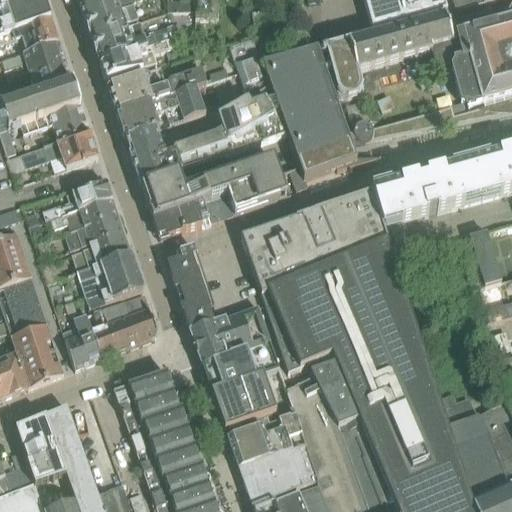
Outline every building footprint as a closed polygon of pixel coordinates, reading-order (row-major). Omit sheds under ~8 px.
[(0,38),(50,21),(42,0),(7,12),(11,25),(1,28),(0,26),(0,38)] [(2,0),(7,12),(42,0),(2,0)] [(75,0),(80,15),(120,1),(120,0),(75,0)] [(122,0),(120,1),(80,15),(90,42),(125,30),(125,28),(137,24),(132,8),(133,6),(149,1),(148,0),(122,0)] [(194,0),(195,6),(195,17),(195,27),(216,27),(215,0),(194,0)] [(362,0),(372,35),(447,15),(442,0),(362,0)] [(511,0),(450,0),(454,12),(461,14),(461,15),(511,0)] [(195,17),(195,6),(167,8),(167,19),(195,17)] [(273,102),(282,126),(298,171),(298,173),(299,173),(299,174),(303,184),(305,191),(307,191),(305,184),(335,172),(336,175),(377,164),(377,163),(356,164),(350,149),(359,147),(362,148),(363,148),(365,148),(367,147),(368,146),(370,145),(511,116),(511,15),(510,16),(507,22),(505,21),(504,21),(504,20),(492,24),(486,19),(458,27),(455,32),(451,18),(261,68),(273,102)] [(47,49),(58,45),(50,21),(0,38),(0,49),(5,48),(6,51),(17,47),(16,44),(22,42),(26,56),(47,49)] [(90,42),(98,67),(151,49),(169,43),(180,39),(176,27),(148,37),(149,39),(143,41),(139,28),(126,32),(125,30),(90,42)] [(169,43),(151,49),(98,67),(105,85),(155,68),(151,59),(172,51),(169,43)] [(253,43),(229,51),(249,109),(250,110),(273,102),(261,68),(253,43)] [(47,49),(26,56),(0,65),(4,75),(23,68),(25,73),(63,61),(58,45),(47,49)] [(28,73),(5,80),(10,93),(33,85),(37,99),(60,91),(58,85),(70,81),(63,62),(63,61),(28,73)] [(116,118),(174,98),(196,91),(206,88),(201,73),(169,84),(167,88),(165,89),(160,75),(107,92),(116,118)] [(80,111),(72,87),(0,111),(0,137),(7,135),(19,131),(80,111)] [(179,111),(183,125),(205,118),(196,91),(174,98),(179,111)] [(183,125),(179,111),(174,98),(116,118),(124,144),(155,134),(159,133),(155,119),(165,116),(169,129),(183,125)] [(249,109),(245,112),(255,142),(282,126),(273,102),(250,110),(249,109)] [(89,137),(80,111),(20,131),(23,141),(53,131),(59,147),(89,137)] [(255,142),(245,112),(219,127),(230,157),(255,142)] [(226,159),(230,157),(219,127),(216,129),(218,137),(197,144),(205,166),(206,166),(226,159)] [(182,174),(174,152),(163,155),(159,146),(155,134),(124,144),(129,156),(140,189),(171,178),(182,174)] [(15,158),(7,135),(0,137),(0,141),(6,161),(15,158)] [(89,137),(59,147),(58,148),(20,161),(25,175),(62,162),(66,174),(98,163),(89,137)] [(182,174),(205,166),(197,144),(174,152),(182,174)] [(511,153),(490,160),(489,157),(450,167),(451,171),(426,178),(425,178),(426,182),(418,185),(416,180),(412,182),(391,187),(390,184),(371,189),(372,193),(371,193),(371,196),(372,197),(383,232),(402,226),(423,220),(511,195),(511,196),(511,153)] [(173,184),(171,178),(140,189),(151,223),(226,198),(284,179),(283,178),(298,173),(298,171),(274,180),(269,168),(183,199),(177,182),(173,184)] [(299,174),(289,177),(295,195),(305,191),(303,184),(299,174)] [(284,179),(226,198),(233,219),(234,219),(290,199),(284,179)] [(113,207),(106,187),(67,200),(70,209),(43,218),(46,229),(51,228),(54,226),(113,207)] [(473,511),(447,430),(439,403),(428,369),(401,284),(383,232),(372,197),(346,205),(343,207),(313,216),(313,217),(285,226),(281,227),(274,230),(270,231),(240,241),(288,377),(331,359),(335,368),(337,367),(350,401),(358,419),(388,493),(396,511),(473,511)] [(207,229),(206,228),(233,219),(226,198),(151,223),(159,243),(201,230),(202,231),(207,229)] [(84,235),(118,223),(113,207),(54,226),(51,228),(54,237),(69,232),(71,239),(84,235)] [(21,226),(17,214),(9,216),(13,228),(21,226)] [(2,219),(6,231),(13,228),(9,216),(2,219)] [(25,222),(28,232),(38,228),(35,218),(25,222)] [(70,257),(89,251),(90,252),(124,240),(118,223),(84,235),(71,239),(65,241),(70,257)] [(40,231),(29,235),(32,244),(36,243),(43,240),(40,231)] [(471,242),(477,263),(485,290),(503,285),(489,237),(471,242)] [(64,380),(17,238),(0,243),(0,309),(6,327),(10,339),(16,358),(20,371),(28,394),(64,380)] [(77,278),(131,261),(124,240),(90,252),(91,255),(71,261),(77,278)] [(44,264),(51,261),(46,247),(39,250),(44,264)] [(180,265),(201,331),(213,327),(209,314),(214,312),(196,259),(194,252),(178,257),(180,265)] [(131,261),(77,278),(85,301),(101,296),(101,298),(109,295),(106,288),(137,278),(131,261)] [(180,265),(167,269),(184,320),(189,335),(201,331),(180,265)] [(56,285),(50,268),(41,271),(47,288),(56,285)] [(143,295),(137,278),(106,288),(109,295),(101,298),(101,296),(85,301),(78,304),(83,316),(143,295)] [(156,336),(144,299),(124,306),(130,324),(108,331),(106,332),(117,359),(154,344),(156,336)] [(511,305),(483,313),(487,327),(511,320),(511,305)] [(201,369),(269,346),(258,312),(213,327),(201,331),(189,335),(200,367),(201,369)] [(103,364),(117,359),(106,332),(108,331),(102,315),(93,318),(100,335),(92,338),(103,364)] [(62,338),(75,375),(103,364),(92,338),(92,337),(87,323),(72,328),(74,334),(62,338)] [(0,343),(10,339),(6,327),(0,329),(0,343)] [(511,351),(507,335),(488,341),(507,404),(511,420),(511,351)] [(279,374),(269,346),(201,369),(210,397),(279,374)] [(28,394),(20,371),(16,358),(0,364),(0,401),(1,405),(28,394)] [(335,368),(311,376),(336,428),(358,419),(350,401),(337,367),(335,368)] [(224,436),(293,412),(287,394),(279,374),(210,397),(224,436)] [(307,451),(320,492),(326,511),(368,511),(342,439),(336,428),(311,376),(310,376),(312,381),(287,394),(293,412),(300,433),(303,438),(307,451)] [(154,511),(215,511),(202,468),(199,469),(180,413),(178,414),(166,377),(113,395),(154,511)] [(439,403),(447,430),(478,419),(468,402),(455,407),(452,398),(439,403)] [(478,419),(490,445),(508,492),(511,501),(511,420),(507,404),(483,418),(478,419)] [(101,511),(98,502),(74,431),(67,412),(45,421),(46,422),(66,480),(76,507),(77,511),(101,511)] [(300,453),(307,451),(303,438),(300,433),(293,412),(224,436),(238,474),(300,453)] [(358,419),(336,428),(342,439),(368,511),(396,511),(388,493),(358,419)] [(490,445),(478,419),(447,430),(473,511),(511,511),(511,501),(508,492),(490,445)] [(32,427),(29,428),(15,434),(23,456),(34,491),(66,480),(46,422),(34,426),(32,427)] [(312,487),(300,453),(238,474),(251,511),(312,487)] [(4,479),(0,467),(0,511),(41,511),(34,491),(23,456),(12,460),(17,474),(4,479)] [(109,498),(98,502),(101,511),(129,511),(122,490),(109,495),(109,498)] [(326,511),(320,492),(299,499),(304,511),(326,511)] [(304,511),(299,499),(276,508),(277,511),(304,511)]
